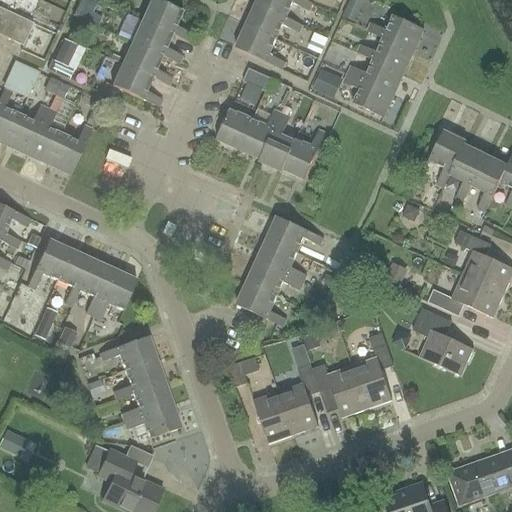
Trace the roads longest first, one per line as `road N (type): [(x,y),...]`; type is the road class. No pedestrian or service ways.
road 1 (residential): [(511,370),(493,408),(239,496)]
road 2 (residential): [(239,496),(161,278),(127,237)]
road 3 (residential): [(127,237),(202,85)]
road 4 (residential): [(127,237),(0,177)]
